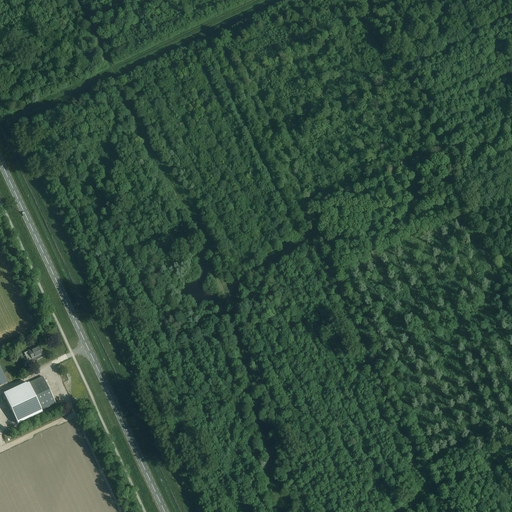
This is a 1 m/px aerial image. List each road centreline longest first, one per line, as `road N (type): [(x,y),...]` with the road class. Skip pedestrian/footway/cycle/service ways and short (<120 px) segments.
road 1 (track): [(284,511),(204,237),(146,145),(78,0)]
road 2 (secondary): [(161,511),(0,164)]
road 3 (track): [(511,310),(369,0)]
road 4 (track): [(222,290),(317,226),(397,195),(511,134)]
road 5 (track): [(8,126),(282,0)]
road 6 (track): [(255,0),(2,117)]
road 7 (track): [(399,511),(511,453)]
